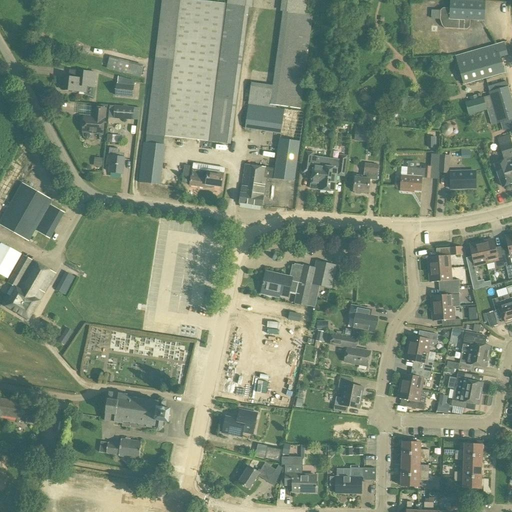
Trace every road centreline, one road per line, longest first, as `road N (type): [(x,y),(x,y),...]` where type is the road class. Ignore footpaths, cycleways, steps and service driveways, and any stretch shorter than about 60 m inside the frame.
road 1 (unclassified): [(249,237),(217,215),(86,191),(0,41)]
road 2 (tertiary): [(185,495),(235,258),(249,237)]
road 3 (unknown): [(206,400),(121,387),(86,393),(0,384)]
road 4 (residential): [(385,420),(377,411),(393,327),(413,301),(408,226)]
road 5 (residential): [(511,359),(494,423),(385,420)]
road 6 (tertiary): [(249,237),(293,219),(408,226)]
road 7 (residential): [(181,508),(23,474)]
